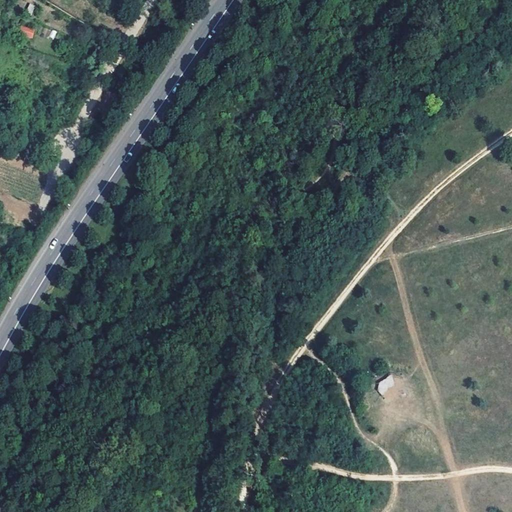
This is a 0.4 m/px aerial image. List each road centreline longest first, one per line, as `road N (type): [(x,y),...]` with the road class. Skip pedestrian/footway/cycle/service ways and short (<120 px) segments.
road 1 (track): [(511,132),(413,213),(303,347),(264,413),(245,511)]
road 2 (secondary): [(0,347),(51,257),(228,0)]
road 3 (track): [(464,511),(390,238)]
road 4 (track): [(511,471),(363,476),(251,459)]
road 5 (track): [(150,0),(43,195)]
road 6 (unknown): [(303,347),(339,380),(356,425),(393,463),(386,511)]
road 7 (unknown): [(372,260),(511,229)]
